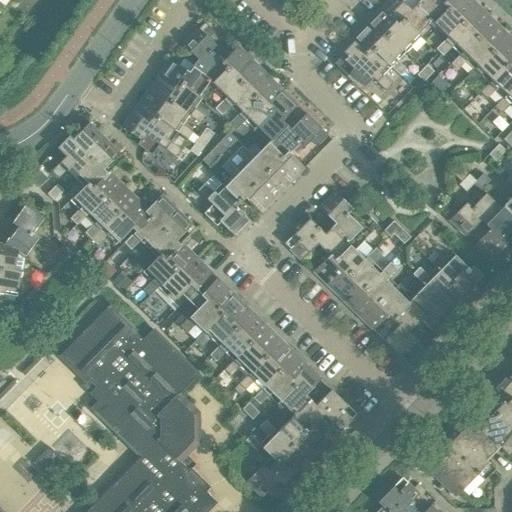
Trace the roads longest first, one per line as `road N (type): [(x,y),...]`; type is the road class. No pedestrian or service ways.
road 1 (residential): [(413,419),(239,251),(363,126),(307,76),(301,33)]
road 2 (residential): [(77,81),(112,107),(193,1)]
road 3 (residential): [(413,419),(511,320)]
road 4 (residential): [(322,511),(413,419)]
